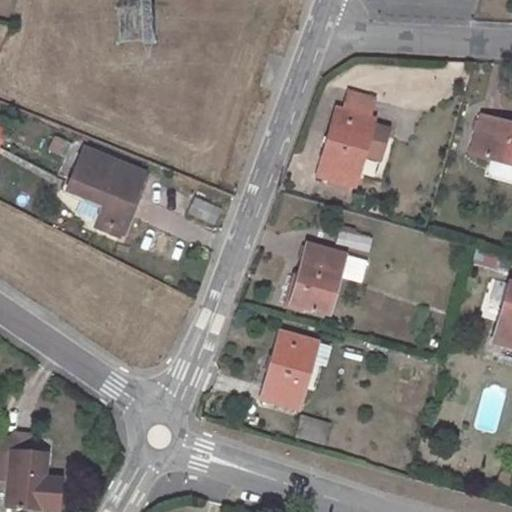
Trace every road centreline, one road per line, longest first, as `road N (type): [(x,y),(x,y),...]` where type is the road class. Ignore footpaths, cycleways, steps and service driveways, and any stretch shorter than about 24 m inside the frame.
road 1 (unclassified): [(317,28),(157,436)]
road 2 (residential): [(368,511),(200,465),(157,436)]
road 3 (residential): [(0,309),(109,386),(157,436)]
road 4 (residential): [(317,28),(511,37)]
